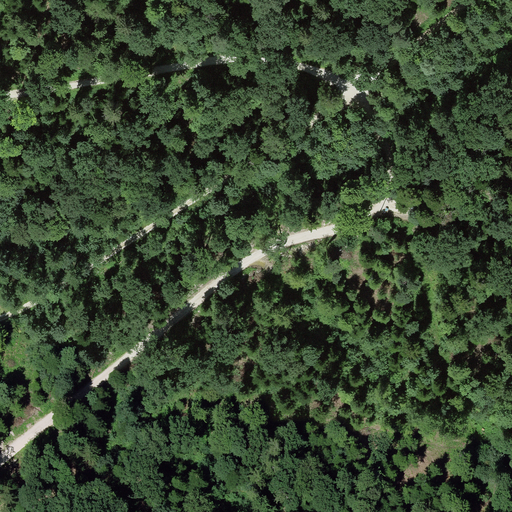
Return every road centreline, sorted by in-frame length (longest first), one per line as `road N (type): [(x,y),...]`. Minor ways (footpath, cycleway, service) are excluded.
road 1 (track): [(358,90),(388,142),(390,202),(238,266),(0,459)]
road 2 (track): [(358,90),(0,319)]
road 3 (track): [(0,95),(248,57),(294,62),(358,90)]
road 4 (track): [(471,0),(358,90)]
road 5 (track): [(390,202),(415,217),(468,210),(511,181)]
